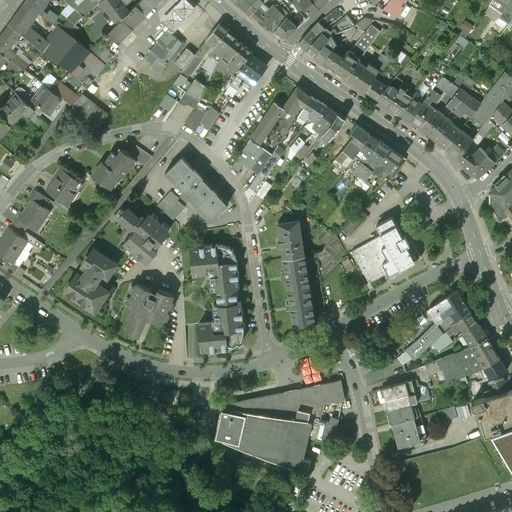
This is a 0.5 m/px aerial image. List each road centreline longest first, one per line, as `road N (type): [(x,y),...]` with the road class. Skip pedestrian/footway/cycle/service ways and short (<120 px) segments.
road 1 (residential): [(0,209),(35,168),(114,135),(158,127),(208,153)]
road 2 (tertiary): [(281,55),(420,150),(460,201)]
road 3 (residential): [(208,153),(244,208),(273,361)]
road 4 (residential): [(76,333),(107,354),(175,371),(222,374),(273,361)]
road 5 (residential): [(384,511),(359,394),(333,331)]
road 6 (residential): [(333,331),(434,274),(481,258)]
road 7 (residential): [(208,153),(281,55)]
